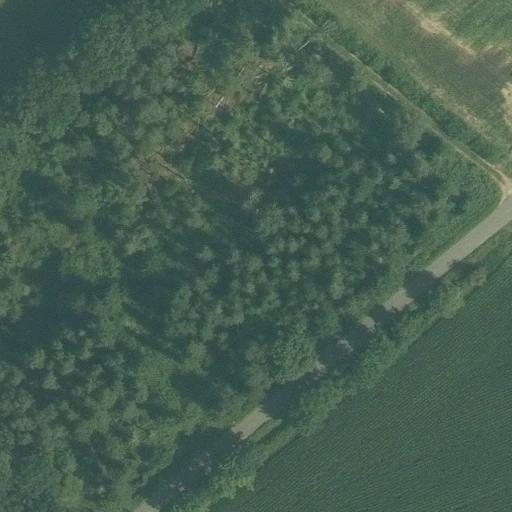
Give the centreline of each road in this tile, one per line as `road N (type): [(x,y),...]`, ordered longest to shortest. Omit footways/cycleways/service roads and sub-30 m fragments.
road 1 (tertiary): [(143,511),(511,206)]
road 2 (track): [(280,0),(511,189)]
